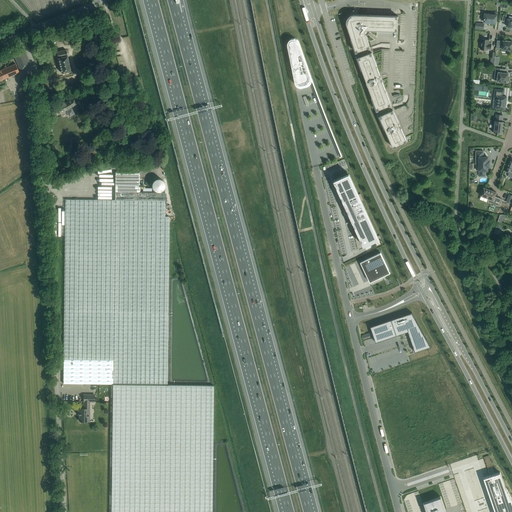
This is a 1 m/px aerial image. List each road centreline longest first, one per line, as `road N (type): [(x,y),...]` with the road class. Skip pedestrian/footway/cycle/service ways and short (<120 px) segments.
road 1 (motorway): [(152,0),(288,511)]
road 2 (motorway): [(308,511),(176,14)]
road 3 (unclassified): [(64,511),(35,73),(21,35)]
road 4 (secondary): [(306,15),(358,155),(422,292)]
road 5 (secondary): [(430,287),(368,159),(314,12)]
road 6 (secondary): [(422,292),(511,462)]
road 7 (unclassified): [(350,319),(393,490)]
road 8 (secondary): [(511,443),(430,287)]
road 9 (unclassified): [(316,167),(350,319)]
